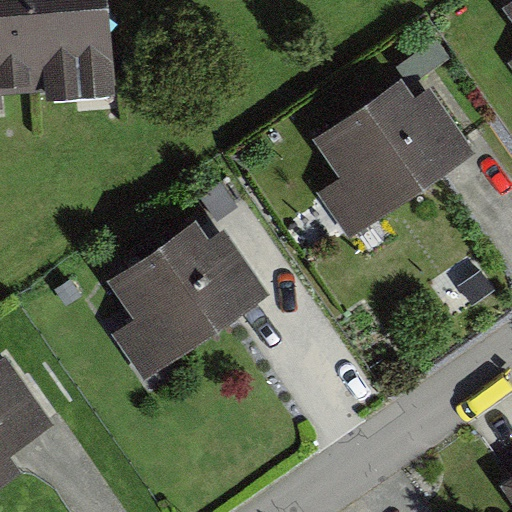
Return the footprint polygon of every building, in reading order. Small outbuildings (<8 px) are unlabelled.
[(118,0),(0,0),(0,82),(125,73),(118,0)] [(347,177),(321,193),(349,235),(483,146),(427,60),(317,132),(347,177)] [(141,317),(122,330),(153,376),(280,290),(222,205),(114,277),(141,317)] [(17,351),(0,362),(0,485),(26,469),(13,449),(61,418),(17,351)] [(511,470),(503,476),(511,490),(511,470)]
